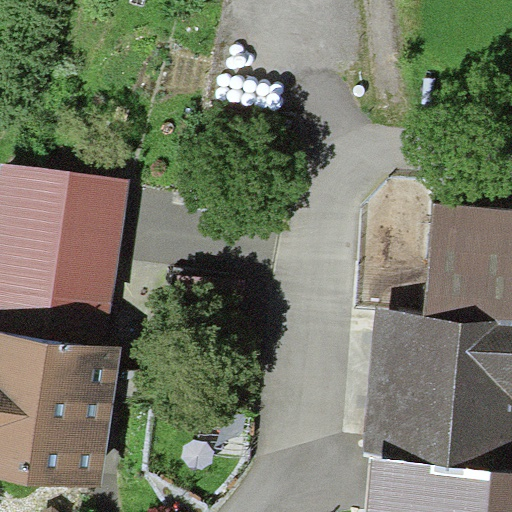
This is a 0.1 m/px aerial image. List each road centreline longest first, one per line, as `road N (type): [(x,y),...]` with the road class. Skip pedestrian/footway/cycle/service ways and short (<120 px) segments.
road 1 (track): [(300,511),(332,224),(352,185),(381,159)]
road 2 (track): [(352,0),(349,70),(381,159)]
road 3 (track): [(511,164),(381,159)]
